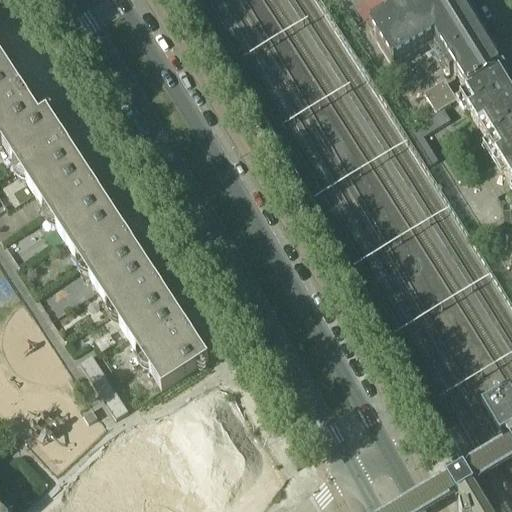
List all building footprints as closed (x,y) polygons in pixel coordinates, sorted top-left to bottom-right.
[(502,77),(454,0),(405,0),(393,8),(386,12),(390,20),(369,33),(393,71),(434,45),(437,50),(434,53),(449,78),(453,75),(467,98),(502,77)] [(0,80),(10,74),(0,59),(0,80)] [(39,120),(21,92),(10,74),(0,80),(0,148),(2,148),(39,120)] [(511,93),(502,77),(467,98),(460,103),(511,187),(511,93)] [(437,118),(443,114),(457,105),(445,85),(425,97),(437,118)] [(440,164),(425,142),(450,126),(443,114),(437,118),(410,136),(432,170),(440,164)] [(83,171),(50,120),(46,115),(39,120),(2,148),(13,165),(17,163),(29,182),(25,184),(37,203),(83,171)] [(113,218),(83,171),(37,203),(50,222),(54,220),(59,228),(55,231),(65,245),(113,218)] [(146,269),(113,218),(65,245),(76,263),(80,260),(85,269),(82,271),(99,298),(146,269)] [(174,312),(146,269),(99,298),(113,320),(117,317),(123,326),(119,328),(128,342),(174,312)] [(208,364),(176,315),(174,312),(128,342),(136,355),(140,353),(153,372),(149,374),(161,393),(161,394),(208,364)] [(115,424),(128,416),(91,360),(79,368),(115,424)] [(506,435),(509,440),(511,438),(511,399),(508,393),(481,409),(499,439),(506,435)] [(204,511),(213,504),(145,429),(53,511),(204,511)] [(511,444),(404,511),(435,511),(463,496),(472,511),(473,511),(477,510),(483,507),(472,490),(511,466),(511,438),(509,440),(511,444)]
